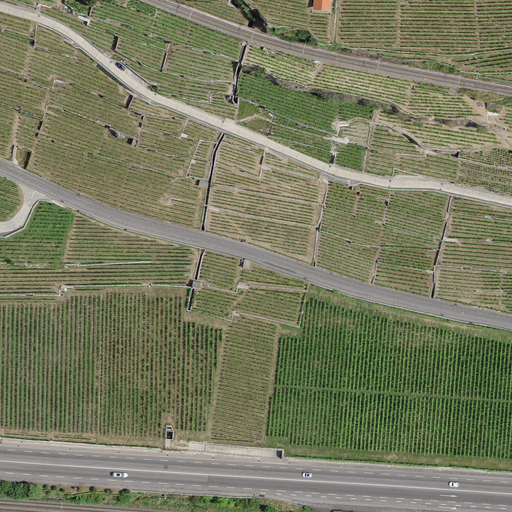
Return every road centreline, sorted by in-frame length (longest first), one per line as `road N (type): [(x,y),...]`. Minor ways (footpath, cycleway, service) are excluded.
road 1 (track): [(0,6),(56,25),(138,88),(328,167),(511,202)]
road 2 (secondary): [(0,165),(114,216),(361,288),(511,321)]
road 3 (primary): [(0,460),(511,494)]
